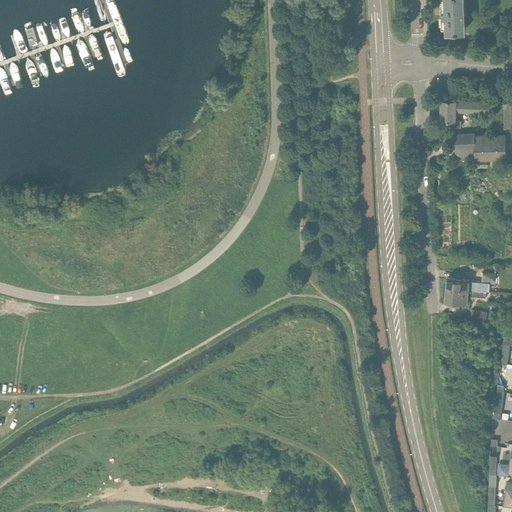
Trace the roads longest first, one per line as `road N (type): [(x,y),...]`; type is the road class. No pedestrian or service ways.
road 1 (secondary): [(436,511),(394,306),(380,73)]
road 2 (residential): [(430,314),(418,71)]
